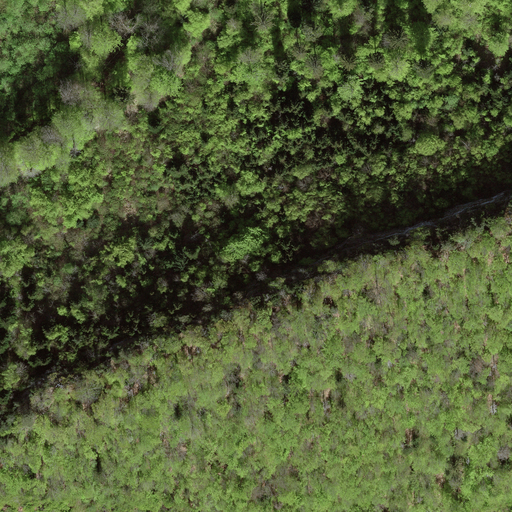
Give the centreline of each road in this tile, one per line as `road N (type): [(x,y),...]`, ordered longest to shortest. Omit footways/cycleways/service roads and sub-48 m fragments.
road 1 (track): [(0,189),(177,87),(215,0)]
road 2 (track): [(209,0),(90,20),(63,37),(14,99),(0,93)]
